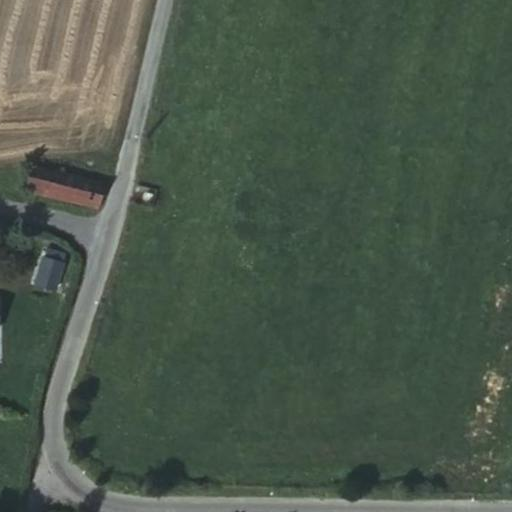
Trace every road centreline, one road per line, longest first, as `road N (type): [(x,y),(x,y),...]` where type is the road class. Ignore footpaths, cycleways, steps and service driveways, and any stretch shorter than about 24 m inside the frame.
road 1 (unclassified): [(104,230),(49,430),(71,485),(145,506),(380,511)]
road 2 (unclassified): [(159,0),(104,230)]
